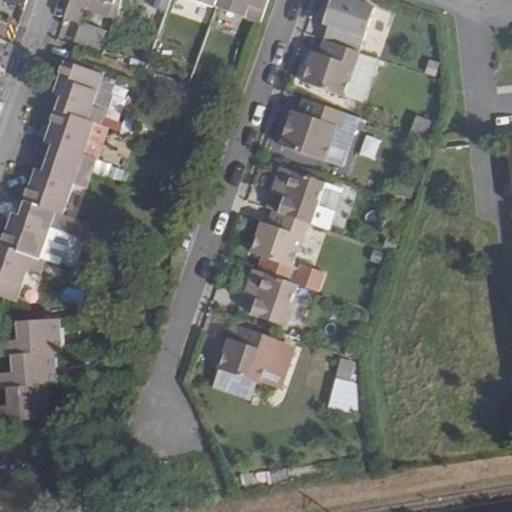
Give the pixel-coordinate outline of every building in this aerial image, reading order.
[(97,0),(112,0),(120,2),(120,0),(75,0),(71,14),(89,21),(95,5),(97,0)] [(116,12),(120,2),(112,0),(97,0),(95,5),(116,12)] [(222,0),(222,2),(264,15),(269,0),(222,0)] [(335,27),(330,42),(359,52),(373,11),(341,0),(332,0),(325,24),(329,25),(335,27)] [(73,40),(100,49),(106,31),(80,21),(73,40)] [(329,25),(324,40),(330,42),(335,27),(329,25)] [(330,42),(324,40),(319,53),(326,56),(330,42)] [(326,56),(319,53),(315,52),(305,83),(343,97),(359,52),(330,42),(326,56)] [(66,90),(61,103),(102,118),(106,119),(113,101),(98,96),(108,70),(71,58),(61,88),(66,90)] [(121,75),(108,70),(98,96),(113,101),(121,75)] [(310,101),(304,99),(299,114),(304,116),(310,101)] [(304,116),(299,114),(295,112),(291,122),(284,125),(282,133),(286,138),(283,148),(325,162),(337,127),(343,128),(347,114),(310,101),(304,116)] [(56,139),(53,150),(97,166),(102,151),(91,147),(102,118),(61,103),(49,137),(56,139)] [(414,116),(409,134),(429,139),(433,121),(414,116)] [(91,147),(102,151),(113,121),(106,119),(102,118),(91,147)] [(363,136),(359,155),(374,158),(378,139),(363,136)] [(40,163),(28,195),(67,209),(80,176),(91,181),(97,166),(53,150),(47,165),(40,163)] [(284,199),(279,213),(309,223),(312,224),(326,184),(282,169),(274,190),(285,194),(284,199)] [(80,176),(67,209),(71,210),(79,213),(91,181),(80,176)] [(405,182),(399,201),(414,206),(421,188),(405,182)] [(285,194),(274,190),(273,195),(284,199),(285,194)] [(67,209),(28,195),(23,211),(16,208),(4,240),(43,254),(54,221),(66,225),(71,210),(67,209)] [(279,213),(273,211),(268,226),(274,228),(279,213)] [(274,228),(268,226),(263,224),(253,254),(293,268),(309,223),(279,213),(274,228)] [(43,254),(4,240),(0,254),(0,253),(0,289),(22,297),(33,265),(42,269),(48,256),(43,254)] [(299,286),(255,270),(248,292),(260,296),(258,302),(252,317),(284,328),(299,286)] [(260,296),(248,292),(245,298),(258,302),(260,296)] [(0,350),(15,349),(60,346),(68,345),(66,315),(22,318),(23,335),(0,337),(0,350)] [(235,328),(231,341),(220,372),(260,385),(276,342),(247,332),(235,328)] [(0,382),(10,382),(54,378),(63,377),(60,346),(15,349),(16,367),(0,367),(0,382)] [(0,417),(56,413),(54,378),(10,382),(10,399),(0,399),(0,417)]
